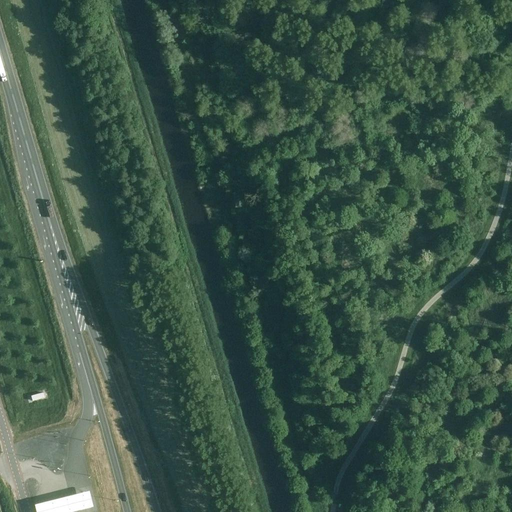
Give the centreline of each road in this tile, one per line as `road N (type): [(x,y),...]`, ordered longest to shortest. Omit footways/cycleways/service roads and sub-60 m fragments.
road 1 (trunk): [(157,511),(44,204)]
road 2 (trunk): [(44,204),(126,511)]
road 3 (trunk): [(44,204),(0,51)]
